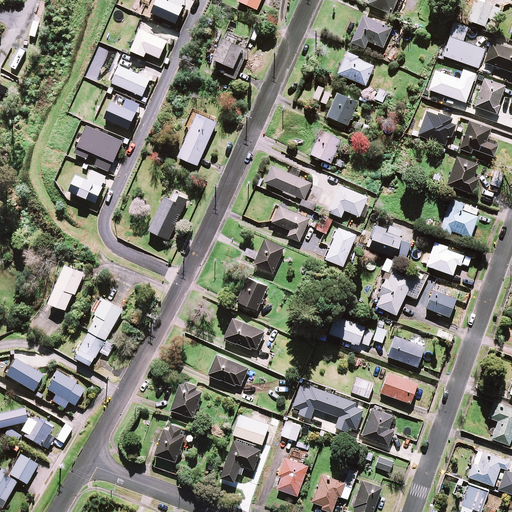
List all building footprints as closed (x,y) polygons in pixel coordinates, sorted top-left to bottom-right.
[(188,0),(187,0),(170,0),(170,2),(166,0),(160,0),(154,14),(177,25),(188,0)] [(262,0),(239,0),(239,2),(258,11),(262,0)] [(399,0),(371,0),(369,6),(396,18),(403,3),(399,1),(399,0)] [(490,16),(478,12),(474,24),(486,28),(490,16)] [(392,30),(364,18),(353,43),(366,49),(369,42),(384,49),(392,30)] [(468,31),(451,25),(441,58),(479,70),(485,51),(463,44),(468,31)] [(168,42),(142,31),(133,52),(146,58),(148,53),(161,59),(168,42)] [(248,43),(228,34),(222,47),(215,60),(220,63),(216,71),(236,80),(249,52),(245,50),(248,43)] [(511,50),(492,44),(485,64),(511,73),(511,50)] [(360,58),(348,53),(339,75),(367,86),(375,66),(359,60),(360,58)] [(151,80),(121,67),(114,84),(143,97),(151,80)] [(0,95),(11,75),(3,70),(0,76),(0,95)] [(510,76),(499,72),(497,77),(508,81),(510,76)] [(505,86),(484,81),(477,108),(498,114),(505,86)] [(388,93),(380,90),(377,101),(385,103),(388,93)] [(359,102),(339,93),(328,117),(349,126),(359,102)] [(468,103),(469,99),(461,96),(456,108),(469,113),(472,105),(468,103)] [(141,106),(127,100),(124,108),(113,104),(106,120),(130,130),(141,106)] [(452,123),(454,119),(440,114),(439,116),(427,112),(419,136),(446,145),(449,136),(452,137),(456,125),(452,123)] [(218,123),(199,114),(179,157),(198,166),(218,123)] [(492,129),(470,122),(460,149),(472,154),(474,150),(493,157),(498,142),(488,139),(492,129)] [(124,142),(89,127),(77,154),(89,159),(91,155),(100,159),(96,166),(111,173),(124,142)] [(343,140),(322,131),(311,155),(332,164),(343,140)] [(479,164),(458,157),(448,186),(475,195),(480,179),(475,177),(479,164)] [(267,183),(284,191),(283,193),(297,199),(298,197),(305,200),(312,184),(274,167),(267,183)] [(107,177),(93,171),(89,181),(78,176),(71,192),(98,204),(105,188),(103,187),(107,177)] [(505,174),(496,172),(492,185),(500,188),(505,174)] [(369,198),(341,186),(330,213),(343,218),(345,211),(361,217),(369,198)] [(189,200),(176,194),(173,200),(166,197),(150,231),(170,240),(189,200)] [(465,205),(452,200),(440,232),(451,236),(453,231),(472,238),(479,217),(462,211),(465,205)] [(315,206),(303,201),(301,205),(314,210),(315,206)] [(311,219),(281,206),(274,223),(292,231),(289,237),(301,242),(311,219)] [(332,223),(322,218),(316,229),(326,234),(332,223)] [(397,256),(407,260),(412,244),(402,241),(403,239),(388,234),(389,230),(375,225),(371,237),(375,238),(371,249),(396,258),(397,256)] [(358,236),(340,228),(327,260),(344,267),(358,236)] [(285,248),(266,240),(255,266),(274,274),(285,248)] [(466,255),(436,243),(430,257),(424,255),(421,263),(453,276),(458,265),(461,266),(466,255)] [(258,253),(247,249),(245,255),(255,259),(258,253)] [(85,274),(67,266),(51,304),(67,311),(74,294),(76,295),(85,274)] [(413,282),(388,270),(383,280),(386,281),(381,293),(376,290),(370,303),(397,315),(413,282)] [(269,287),(249,278),(239,302),(259,310),(269,287)] [(458,299),(434,290),(427,308),(451,318),(458,299)] [(124,310),(106,299),(94,320),(97,322),(77,357),(92,366),(100,352),(109,356),(115,345),(107,341),(124,310)] [(367,327),(336,316),(330,334),(369,348),(374,333),(365,330),(367,327)] [(266,332),(234,319),(226,339),(257,352),(266,332)] [(388,331),(379,327),(374,340),(383,343),(388,331)] [(426,347),(396,337),(389,357),(419,367),(426,347)] [(250,368),(218,356),(210,375),(242,388),(250,368)] [(44,377),(17,361),(7,377),(35,393),(44,377)] [(86,389),(58,373),(48,391),(57,396),(53,402),(65,409),(69,403),(76,407),(86,389)] [(419,384),(389,373),(382,393),(412,404),(419,384)] [(375,385),(357,378),(352,392),(370,399),(375,385)] [(205,389),(183,381),(173,411),(195,418),(205,389)] [(511,407),(493,401),(487,417),(496,420),(490,438),(508,444),(511,431),(511,407)] [(394,417),(373,409),(363,436),(390,446),(395,431),(390,429),(394,417)] [(0,429),(29,424),(26,410),(0,415),(0,429)] [(53,429),(35,420),(30,428),(25,438),(43,448),(53,429)] [(340,426),(326,420),(323,428),(337,433),(340,426)] [(302,429),(286,423),(281,435),(297,441),(302,429)] [(183,428),(173,424),(171,431),(155,426),(149,443),(159,446),(157,455),(178,462),(186,436),(181,434),(183,428)] [(279,428),(269,425),(263,443),(273,446),(279,428)] [(262,450),(235,441),(222,478),(236,483),(239,473),(243,474),(245,467),(255,470),(262,450)] [(508,462),(477,450),(467,476),(492,485),(499,466),(505,469),(508,462)] [(375,455),(367,452),(365,461),(372,463),(375,455)] [(39,466),(21,456),(10,475),(27,485),(39,466)] [(394,462),(380,457),(376,467),(391,472),(394,462)] [(309,466),(286,458),(280,476),(283,477),(278,489),(298,496),(309,466)] [(9,473),(2,469),(0,471),(0,507),(2,509),(18,483),(7,477),(9,473)] [(511,472),(504,470),(497,489),(511,494),(511,472)] [(353,486),(323,475),(313,502),(324,506),(323,509),(331,511),(333,511),(339,496),(348,499),(353,486)] [(374,511),(383,487),(364,480),(355,505),(357,506),(354,511),(374,511)] [(487,490),(462,483),(460,490),(465,492),(461,505),(480,511),(487,490)]
